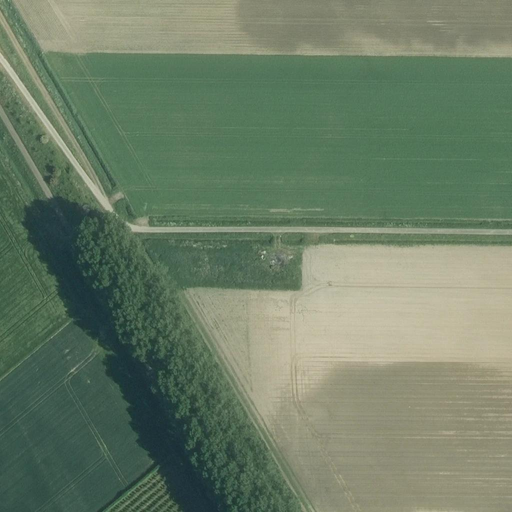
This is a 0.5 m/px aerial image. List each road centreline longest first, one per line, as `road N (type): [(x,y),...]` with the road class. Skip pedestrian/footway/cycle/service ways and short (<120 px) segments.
road 1 (unclassified): [(511,235),(127,228),(0,58)]
road 2 (track): [(0,115),(230,511)]
road 3 (track): [(0,19),(91,171),(102,204)]
